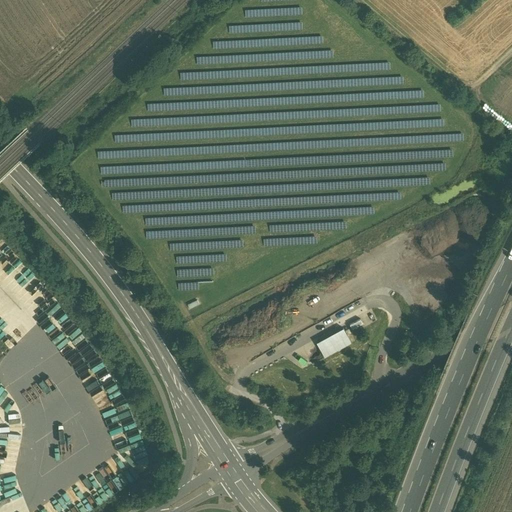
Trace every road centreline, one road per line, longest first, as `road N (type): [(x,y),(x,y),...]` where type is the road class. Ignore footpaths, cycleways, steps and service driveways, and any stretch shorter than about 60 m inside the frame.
road 1 (unclassified): [(230,474),(511,312)]
road 2 (secondary): [(0,158),(108,278),(188,410)]
road 3 (motorway): [(511,261),(410,511)]
road 4 (motorway): [(435,511),(511,316)]
road 5 (track): [(511,132),(358,0)]
